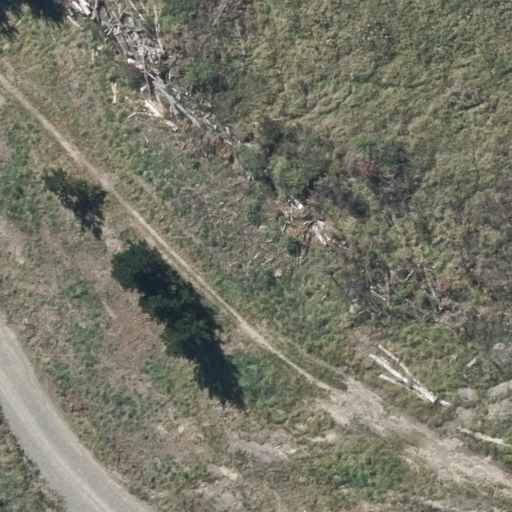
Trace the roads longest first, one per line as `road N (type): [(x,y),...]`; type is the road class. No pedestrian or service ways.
road 1 (track): [(0,83),(74,170),(349,428),(511,504)]
road 2 (track): [(0,392),(77,511)]
